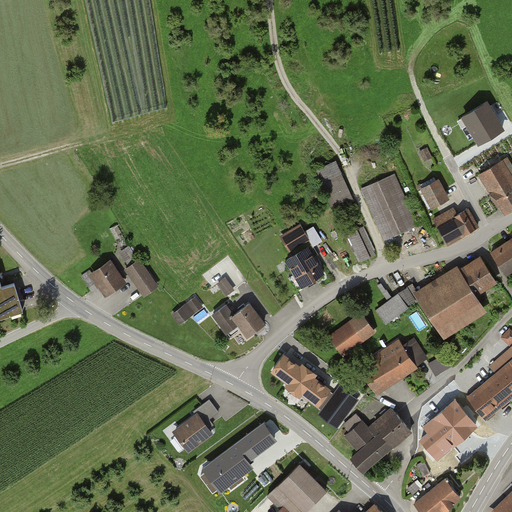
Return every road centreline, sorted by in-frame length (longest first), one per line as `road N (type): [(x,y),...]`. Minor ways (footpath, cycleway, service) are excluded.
road 1 (track): [(388,267),(341,157),(282,70),(269,0)]
road 2 (residential): [(234,385),(319,301),(353,280),(477,240)]
road 3 (tertiary): [(0,232),(77,305),(234,385)]
road 4 (residential): [(380,496),(404,465),(416,404),(511,313)]
road 5 (tertiary): [(234,385),(300,427),(380,496)]
road 6 (track): [(171,119),(0,167)]
